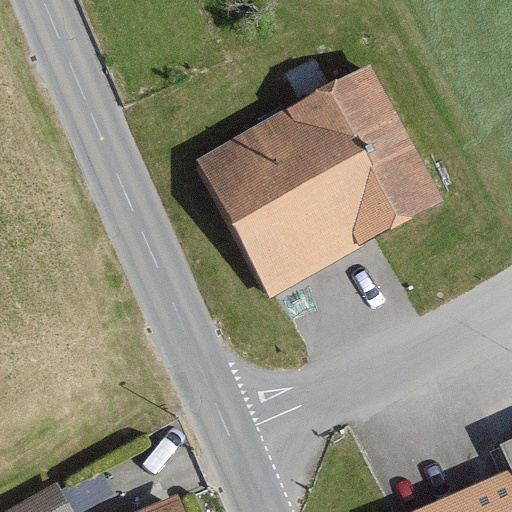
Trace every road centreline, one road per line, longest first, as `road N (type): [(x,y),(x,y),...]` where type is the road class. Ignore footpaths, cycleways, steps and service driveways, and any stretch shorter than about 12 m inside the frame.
road 1 (tertiary): [(229,440),(43,0)]
road 2 (residential): [(229,440),(511,295)]
